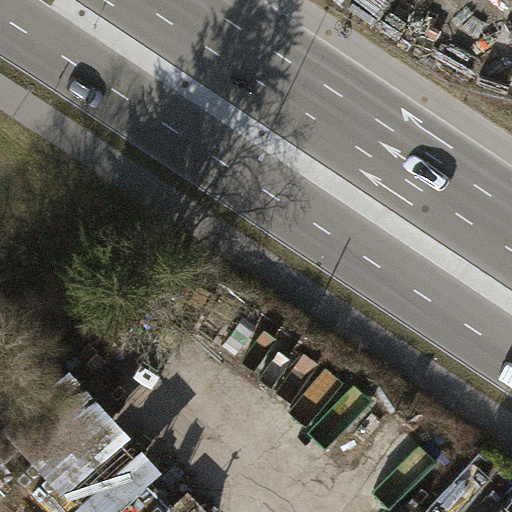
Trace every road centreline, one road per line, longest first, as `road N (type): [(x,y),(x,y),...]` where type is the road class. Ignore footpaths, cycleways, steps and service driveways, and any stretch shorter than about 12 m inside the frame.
road 1 (primary): [(0,17),(511,355)]
road 2 (primary): [(511,218),(171,0)]
